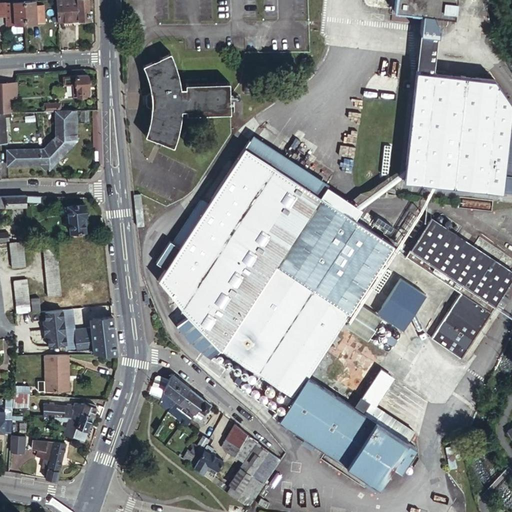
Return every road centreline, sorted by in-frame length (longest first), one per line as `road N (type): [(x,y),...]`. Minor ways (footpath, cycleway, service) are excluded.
road 1 (residential): [(274,447),(176,362),(136,345)]
road 2 (tertiary): [(89,501),(131,393),(136,345)]
road 3 (tertiary): [(136,345),(118,191)]
